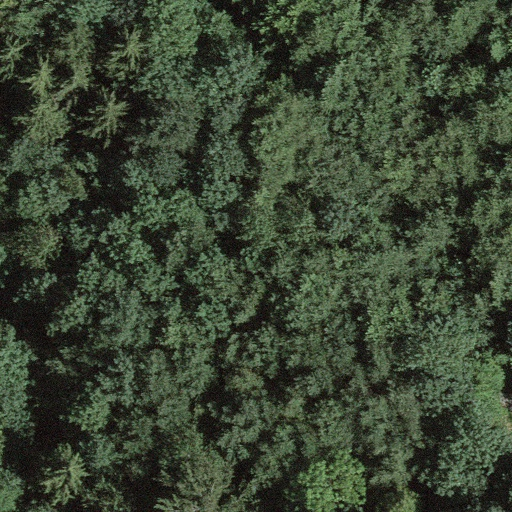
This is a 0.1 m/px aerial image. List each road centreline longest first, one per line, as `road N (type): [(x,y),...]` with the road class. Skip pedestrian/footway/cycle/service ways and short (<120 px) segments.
road 1 (track): [(248,0),(401,241),(511,377)]
road 2 (track): [(80,511),(26,334),(0,296)]
